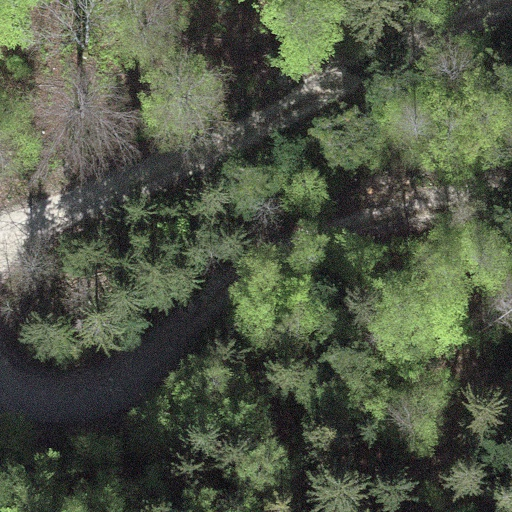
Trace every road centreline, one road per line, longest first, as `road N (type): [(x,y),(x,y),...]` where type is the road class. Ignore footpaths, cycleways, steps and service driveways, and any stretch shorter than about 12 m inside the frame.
road 1 (track): [(511,192),(373,215),(268,256),(228,280),(138,374),(76,403),(0,391)]
road 2 (track): [(0,237),(511,1)]
